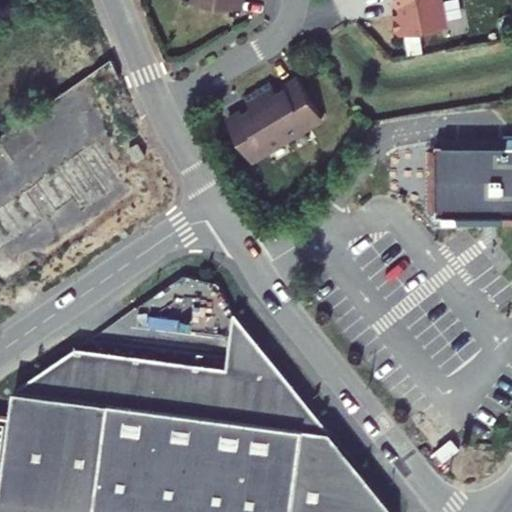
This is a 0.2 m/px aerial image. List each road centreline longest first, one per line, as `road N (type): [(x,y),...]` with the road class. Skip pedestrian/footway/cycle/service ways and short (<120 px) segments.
road 1 (residential): [(215,204),(446,511)]
road 2 (unclassified): [(215,204),(0,352)]
road 3 (residential): [(162,109),(275,37),(294,0)]
